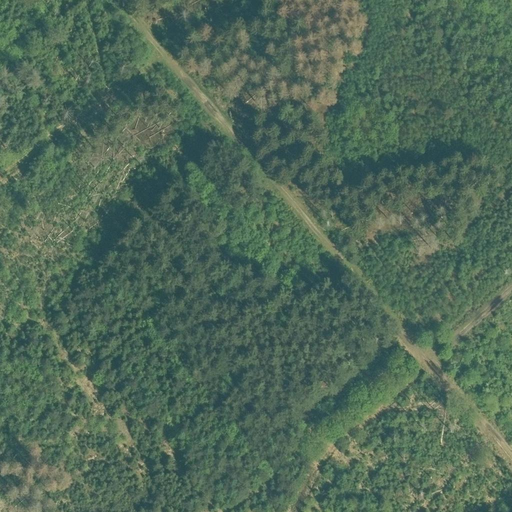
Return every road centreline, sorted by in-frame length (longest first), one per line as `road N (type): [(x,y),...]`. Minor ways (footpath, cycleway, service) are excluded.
road 1 (track): [(113,0),(511,459)]
road 2 (track): [(299,511),(328,453),(427,363)]
road 3 (track): [(0,170),(159,52)]
